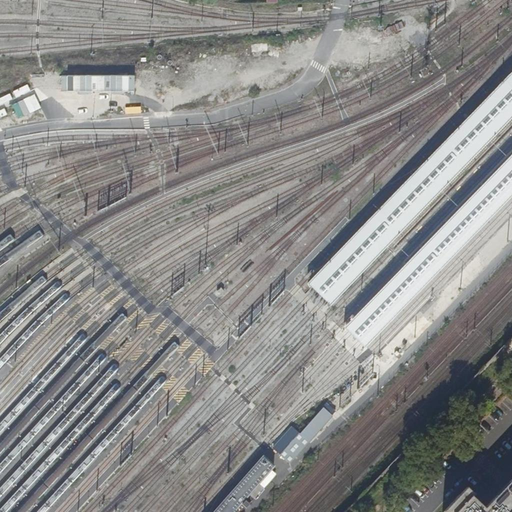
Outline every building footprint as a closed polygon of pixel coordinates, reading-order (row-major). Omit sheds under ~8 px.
[(511,119),(511,72),(308,284),(332,306),(511,119)] [(135,75),(61,75),(61,91),(135,91),(135,75)] [(17,118),(29,113),(22,99),(11,104),(17,118)] [(511,153),(344,327),(366,347),(511,197),(511,153)] [(449,282),(457,290),(479,269),(471,261),(449,282)] [(291,426),(272,448),(289,463),(332,415),(323,407),(300,433),(291,426)] [(238,511),(236,510),(241,504),(245,507),(249,503),(245,499),(275,465),(263,454),(211,511),(238,511)] [(473,494),(456,511),(511,511),(511,478),(483,509),(471,498),(474,495),(473,494)] [(443,511),(456,511),(473,494),(466,488),(443,511)]
